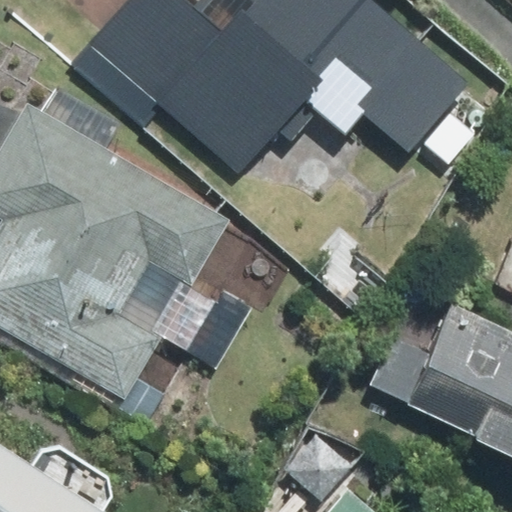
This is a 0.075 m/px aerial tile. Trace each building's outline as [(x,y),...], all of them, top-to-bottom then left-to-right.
[(297,95),(313,75),(239,16),(229,8),(215,24),(184,0),(120,0),(82,49),(236,172),(297,95)] [(251,0),(239,16),(313,75),(297,95),(341,131),(353,115),(403,155),(462,81),(360,0),(251,0)] [(223,218),(99,145),(113,120),(56,86),(41,112),(20,100),(0,134),(0,331),(151,420),(167,393),(137,375),(158,338),(209,368),(245,307),(190,275),(223,218)] [(511,330),(442,298),(417,351),(385,336),(361,389),(511,457),(511,330)] [(22,463),(0,449),(0,511),(94,511),(112,482),(38,437),(22,463)] [(362,511),(332,487),(319,501),(310,511),(362,511)]
